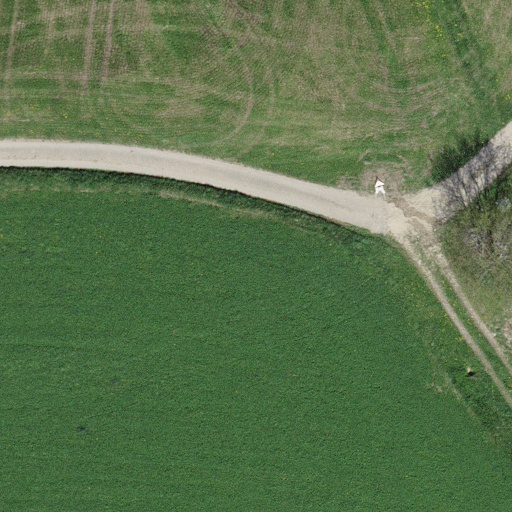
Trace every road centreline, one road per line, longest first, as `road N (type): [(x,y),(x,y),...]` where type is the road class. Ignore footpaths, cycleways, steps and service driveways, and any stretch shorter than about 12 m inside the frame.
road 1 (track): [(0,160),(110,158),(388,218),(420,217),(462,196),(511,140)]
road 2 (track): [(451,0),(511,117)]
